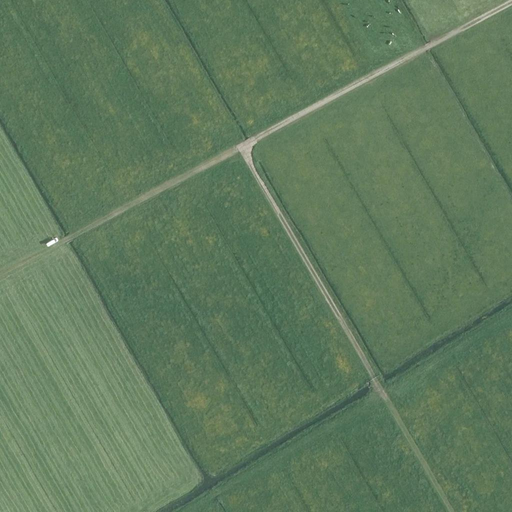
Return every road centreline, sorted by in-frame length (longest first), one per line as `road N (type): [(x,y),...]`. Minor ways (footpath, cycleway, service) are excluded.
road 1 (track): [(245,145),(453,511)]
road 2 (track): [(511,1),(245,145)]
road 3 (track): [(245,145),(0,275)]
